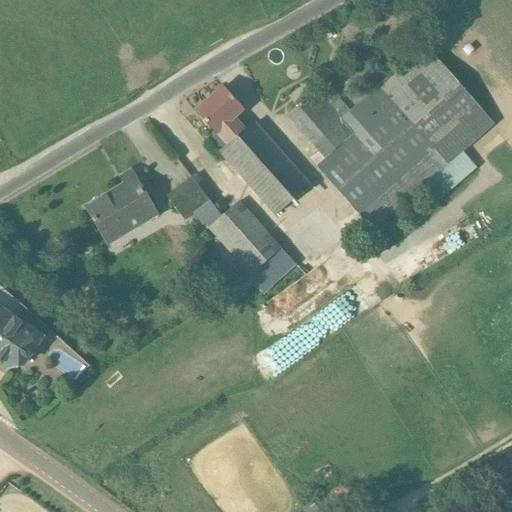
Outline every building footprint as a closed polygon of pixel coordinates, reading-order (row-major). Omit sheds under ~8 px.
[(493,126),(424,47),(379,87),(448,165),(463,153),(493,126)] [(379,87),(341,120),(343,122),(354,135),(326,160),(317,168),(373,231),(417,192),(448,165),(379,87)] [(223,89),(196,113),(216,135),(234,119),(243,111),(223,89)] [(316,91),(288,116),(315,147),(343,122),(341,120),(331,108),(323,99),(316,91)] [(339,101),(331,92),(323,99),(331,108),(339,101)] [(311,188),(255,124),(246,131),(234,119),(217,134),(227,146),(220,152),(276,217),(311,188)] [(343,122),(315,147),(326,160),(354,135),(343,122)] [(448,165),(417,192),(431,206),(475,167),(463,153),(448,165)] [(192,178),(166,198),(184,222),(210,202),(192,178)] [(137,180),(86,209),(102,236),(121,225),(126,234),(158,216),(137,180)] [(239,203),(209,230),(231,253),(260,227),(239,203)] [(260,227),(231,253),(252,277),(281,250),(260,227)] [(252,277),(247,281),(267,303),(304,276),(281,250),(252,277)] [(49,330),(21,306),(12,319),(42,340),(49,330)] [(0,365),(6,370),(24,366),(42,340),(12,319),(0,310),(0,365)] [(333,511),(323,497),(303,510),(304,511),(333,511)]
